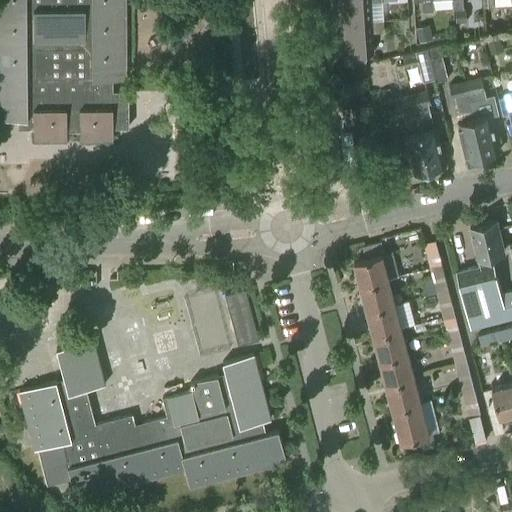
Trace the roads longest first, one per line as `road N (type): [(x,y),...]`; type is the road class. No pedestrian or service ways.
road 1 (residential): [(0,245),(220,238),(286,227)]
road 2 (residential): [(350,494),(313,387),(313,342),(286,227)]
road 3 (residential): [(286,227),(511,178)]
road 4 (residential): [(286,227),(270,0)]
road 5 (residential): [(511,452),(350,494)]
